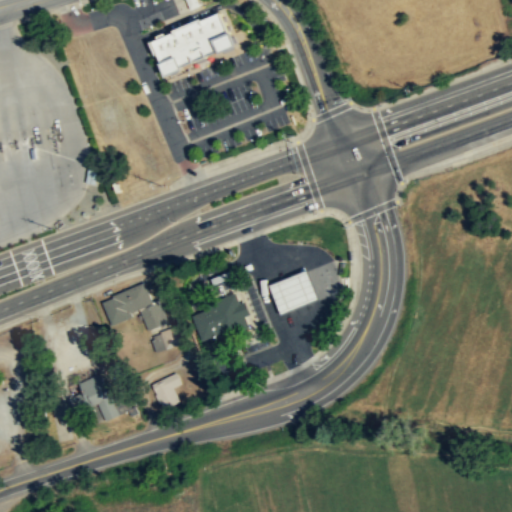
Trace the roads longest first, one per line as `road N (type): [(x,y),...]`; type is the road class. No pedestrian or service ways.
road 1 (tertiary): [(363,173),(384,277),(366,338),(338,371),(298,395),(0,488)]
road 2 (secondary): [(0,308),(511,115)]
road 3 (tertiary): [(29,0),(278,2),(347,141)]
road 4 (secondary): [(347,141),(0,272)]
road 5 (secondary): [(511,77),(347,141)]
